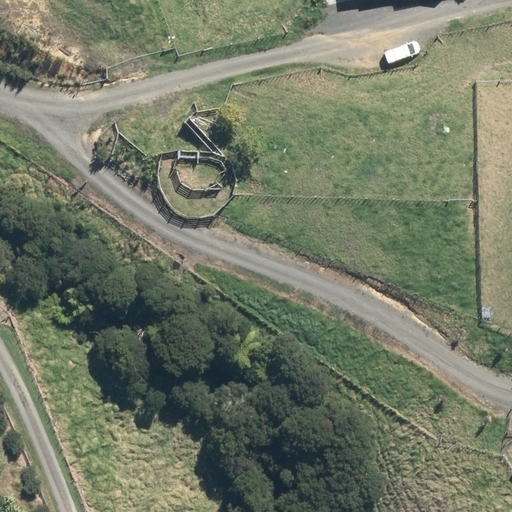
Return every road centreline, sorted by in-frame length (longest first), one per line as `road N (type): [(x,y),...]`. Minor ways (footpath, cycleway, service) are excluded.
road 1 (unknown): [(13,100),(42,145),(94,191),(457,357)]
road 2 (residential): [(467,32),(71,113),(0,95)]
